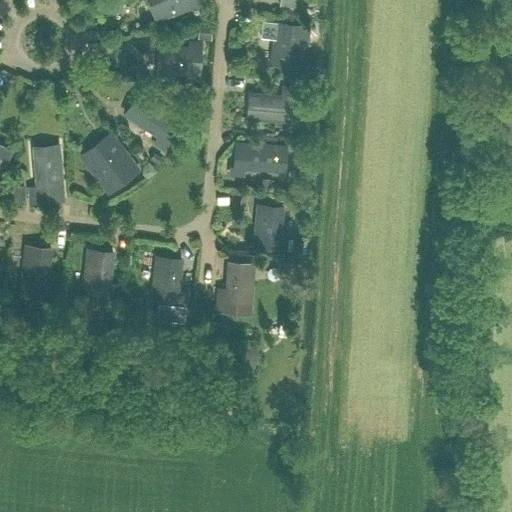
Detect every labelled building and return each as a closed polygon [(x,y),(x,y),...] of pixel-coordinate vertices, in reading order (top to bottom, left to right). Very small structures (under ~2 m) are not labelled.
[(153,0),(160,17),(198,2),(196,0),(153,0)] [(318,17),(319,1),(308,1),(306,16),(318,17)] [(306,34),(307,24),(274,20),(269,62),(294,65),(298,33),(306,34)] [(210,37),(211,23),(198,22),(197,36),(210,37)] [(198,79),(201,41),(187,40),(187,45),(157,43),(155,70),(185,73),(184,77),(198,79)] [(308,72),(309,63),(302,61),(300,71),(308,72)] [(287,120),(290,86),(280,86),(279,94),(248,91),(246,117),(287,120)] [(163,149),(168,141),(169,141),(165,138),(179,119),(137,91),(123,112),(156,134),(151,141),(163,149)] [(107,191),(137,168),(112,136),(82,159),(107,191)] [(282,169),(284,144),(234,140),(232,164),(228,163),(228,173),(242,174),(243,166),(282,169)] [(158,164),(165,154),(153,146),(146,155),(158,164)] [(28,200),(62,197),(58,151),(33,153),(35,184),(27,185),(28,200)] [(9,202),(24,202),(24,183),(9,183),(9,202)] [(285,248),(285,247),(286,237),(278,236),(281,205),(256,203),(252,244),(285,248)] [(300,253),(302,238),(291,237),(289,252),(300,253)] [(52,301),(53,286),(45,285),(50,246),(24,243),(19,293),(42,296),(42,300),(52,301)] [(115,292),(116,282),(108,281),(111,250),(86,247),(82,289),(115,292)] [(184,300),(185,289),(177,289),(180,257),(154,254),(150,296),(184,300)] [(249,303),(252,261),(226,260),(224,291),(216,291),(215,309),(228,310),(228,302),(249,303)] [(159,300),(158,316),(185,319),(186,303),(159,300)] [(293,355),(294,343),(285,342),(284,354),(293,355)] [(256,344),(244,343),(243,358),(255,359),(256,344)]
